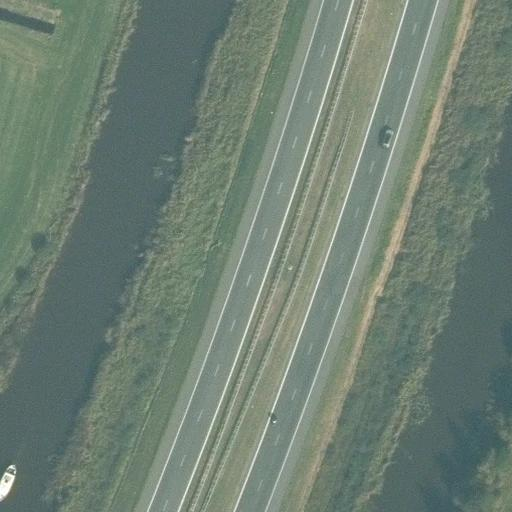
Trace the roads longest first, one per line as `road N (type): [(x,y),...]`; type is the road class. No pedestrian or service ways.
road 1 (motorway): [(336,0),(161,511)]
road 2 (motorway): [(249,511),(419,0)]
